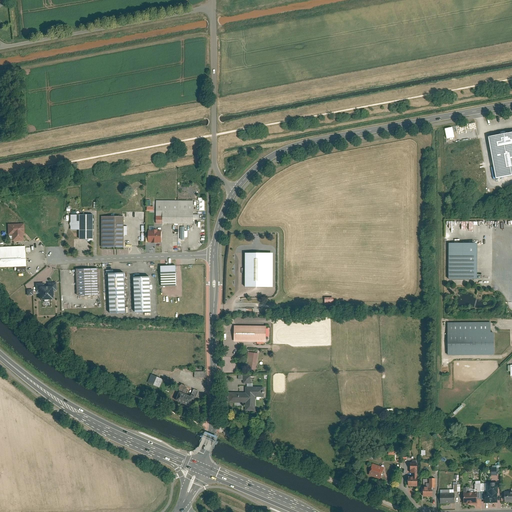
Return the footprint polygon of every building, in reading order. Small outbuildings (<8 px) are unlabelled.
[(453,127),(444,128),(445,138),(454,137),(453,127)] [(511,131),(488,136),(496,178),(511,174),(511,131)] [(193,201),(156,200),(155,224),(192,224),(193,201)] [(92,215),(70,216),(70,230),(78,230),(78,241),(92,240),(92,215)] [(124,218),(100,218),(100,248),(124,248),(124,218)] [(24,224),(7,224),(7,235),(12,234),(12,242),(23,241),(22,234),(24,234),(24,224)] [(161,231),(148,230),(147,242),(161,242),(161,231)] [(477,242),(448,243),(448,278),(477,278),(477,242)] [(25,246),(0,247),(0,268),(26,267),(25,246)] [(272,253),(245,253),(245,287),(272,287),(272,253)] [(175,265),(160,266),(160,286),(176,286),(175,265)] [(98,268),(76,269),(77,295),(99,294),(98,268)] [(124,272),(108,273),(110,313),(125,312),(124,272)] [(149,276),(132,277),(134,313),(150,312),(149,276)] [(44,284),(35,284),(36,291),(39,291),(40,300),(53,299),(53,292),(56,292),(56,283),(47,284),(47,286),(44,286),(44,284)] [(332,305),(332,297),(323,298),(323,306),(332,305)] [(490,322),(447,323),(447,355),(494,355),(494,332),(490,332),(490,322)] [(265,325),(232,325),(232,341),(265,342),(265,325)] [(258,353),(247,352),(244,369),(255,370),(258,353)] [(163,379),(151,374),(147,383),(159,388),(163,379)] [(245,393),(228,392),(228,404),(245,404),(245,412),(256,412),(256,397),(263,397),(264,387),(245,387),(245,393)] [(193,397),(179,391),(175,401),(189,406),(193,397)] [(413,472),(414,476),(409,476),(409,486),(417,485),(417,460),(411,460),(411,472),(413,472)] [(383,467),(373,464),(370,474),(380,477),(383,467)] [(488,482),(488,491),(484,492),(485,502),(497,502),(497,492),(498,492),(497,482),(488,482)] [(464,503),(477,503),(477,492),(464,492),(464,503)] [(441,493),(441,502),(455,502),(455,493),(441,493)]
